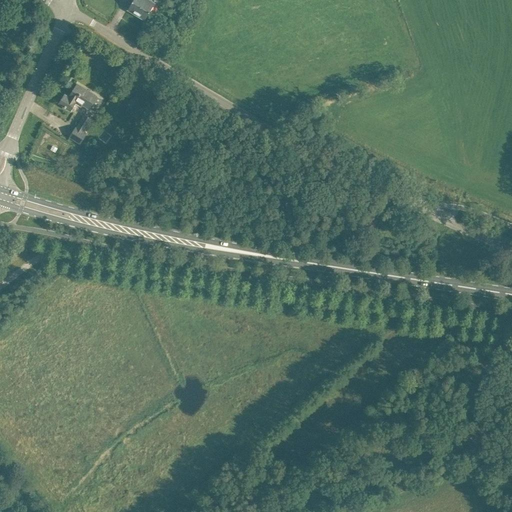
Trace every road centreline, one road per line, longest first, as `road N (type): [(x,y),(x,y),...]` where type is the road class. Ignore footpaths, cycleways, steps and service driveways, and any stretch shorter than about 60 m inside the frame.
road 1 (unclassified): [(0,285),(51,253),(482,326),(511,342)]
road 2 (secondary): [(511,294),(148,234),(0,195)]
road 3 (unclassified): [(511,247),(330,164),(67,8)]
road 4 (unclassified): [(13,133),(67,8)]
